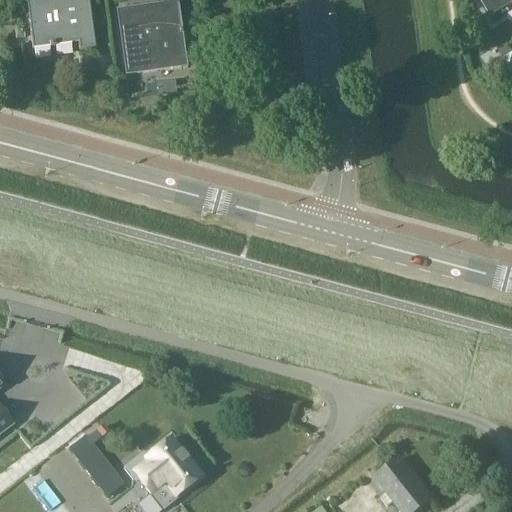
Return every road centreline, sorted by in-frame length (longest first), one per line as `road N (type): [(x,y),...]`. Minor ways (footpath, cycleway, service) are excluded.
road 1 (unclassified): [(504,441),(489,426),(454,414),(0,290)]
road 2 (secondary): [(330,233),(0,144)]
road 3 (residential): [(330,233),(343,180),(319,0)]
road 4 (secondary): [(511,282),(330,233)]
road 5 (unknown): [(257,511),(382,394)]
